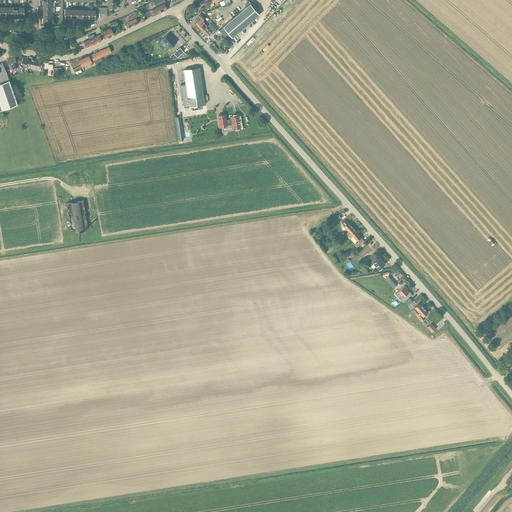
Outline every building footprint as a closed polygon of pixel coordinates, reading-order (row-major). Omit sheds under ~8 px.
[(161,0),(155,3),(157,7),(159,12),(167,9),(166,7),(168,6),(166,3),(165,4),(162,0),(161,0)] [(149,10),(146,12),(148,17),(152,15),(152,16),(159,13),(159,12),(157,7),(155,3),(154,1),(153,1),(150,2),(148,3),(150,7),(149,8),(150,10),(149,10)] [(223,26),(219,29),(228,40),(232,37),(259,14),(250,3),(242,10),(223,26)] [(200,14),(195,19),(197,22),(198,22),(199,24),(198,25),(199,26),(202,30),(209,24),(208,23),(207,21),(206,22),(204,24),(201,21),(204,19),(200,14)] [(127,28),(138,23),(134,15),(129,18),(130,19),(127,21),(128,23),(126,24),(124,25),(125,27),(126,26),(127,28)] [(209,24),(202,30),(207,36),(211,33),(213,34),(217,30),(210,23),(209,24)] [(106,36),(114,33),(111,27),(103,31),(106,36)] [(168,32),(162,39),(170,48),(177,42),(168,32)] [(87,46),(102,39),(101,39),(103,38),(101,34),(85,41),(87,46)] [(103,61),(101,56),(111,52),(109,47),(91,55),(93,60),(94,60),(96,64),(103,61)] [(180,47),(170,56),(172,60),(187,56),(180,47)] [(80,60),(83,67),(91,63),(91,64),(93,64),(89,55),(79,60),(80,60)] [(11,69),(18,66),(16,62),(14,57),(7,60),(11,69)] [(30,65),(31,60),(23,58),(22,63),(25,64),(24,67),(28,68),(29,65),(30,65)] [(31,60),(30,65),(31,66),(31,68),(34,68),(34,70),(40,71),(41,65),(39,64),(40,62),(31,60)] [(80,68),(83,67),(80,60),(71,64),(73,68),(75,71),(80,69),(80,68)] [(6,71),(0,74),(0,82),(9,79),(7,72),(6,71)] [(205,104),(200,72),(184,74),(189,107),(205,104)] [(0,109),(18,103),(9,79),(0,82),(0,109)] [(225,114),(218,115),(220,127),(221,126),(227,126),(227,125),(232,124),(233,129),(241,127),(239,115),(230,116),(230,119),(226,120),(225,114)] [(180,116),(175,117),(178,140),(184,139),(180,116)] [(83,200),(67,203),(71,229),(88,227),(83,200)] [(338,215),(331,221),(334,224),(341,218),(338,215)] [(350,238),(353,236),(357,240),(358,241),(354,245),(357,248),(364,241),(361,237),(360,237),(356,232),(357,232),(348,221),(347,222),(346,220),(343,222),(343,223),(342,224),(349,231),(346,233),(350,238)] [(370,266),(374,263),(379,269),(385,263),(380,258),(379,259),(377,258),(377,257),(374,253),(365,261),(370,266)] [(387,276),(385,278),(393,288),(396,286),(397,285),(389,275),(387,276)] [(407,288),(405,285),(399,291),(403,296),(408,291),(406,289),(407,288)] [(414,307),(416,310),(414,312),(421,321),(426,317),(424,315),(428,312),(420,302),(414,307)] [(432,332),(436,328),(431,323),(427,327),(432,332)]
